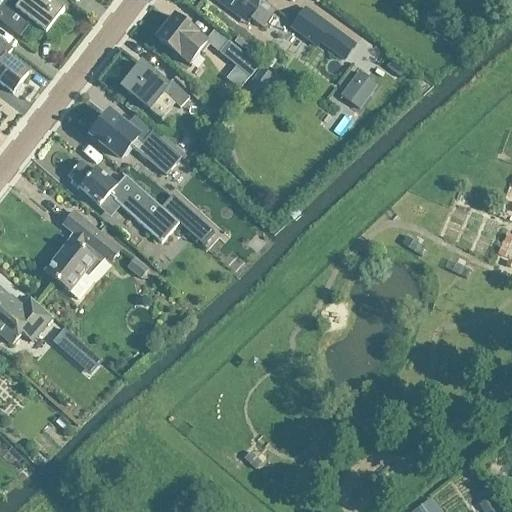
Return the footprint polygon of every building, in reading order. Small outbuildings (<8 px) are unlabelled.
[(7,0),(0,9),(0,24),(18,39),(30,24),(44,35),(63,12),(47,0),(7,0)] [(263,0),(236,0),(242,5),(240,8),(252,18),(252,19),(263,27),(275,10),(263,1),(263,0)] [(301,7),(286,28),(314,49),(318,44),(342,61),(354,45),(301,7)] [(187,67),(194,59),(205,46),(174,19),(155,41),(187,67)] [(450,46),(455,38),(429,20),(424,26),(450,46)] [(27,75),(5,58),(11,51),(0,42),(0,84),(12,94),(27,75)] [(229,42),(219,53),(250,78),(259,67),(229,42)] [(141,67),(121,90),(147,112),(162,94),(173,105),(175,104),(180,109),(187,101),(189,99),(171,82),(169,84),(166,88),(141,67)] [(275,77),(263,69),(249,89),(261,98),(275,77)] [(378,86),(358,72),(346,89),(365,103),(378,86)] [(108,116),(92,137),(120,159),(129,147),(165,176),(181,159),(151,132),(142,143),(136,139),(108,116)] [(99,207),(108,197),(162,244),(180,224),(161,208),(125,177),(116,188),(95,170),(92,173),(79,163),(67,177),(79,188),(78,189),(99,207)] [(214,233),(172,196),(161,208),(180,224),(203,245),(214,233)] [(89,278),(103,259),(109,264),(120,251),(73,214),(62,227),(74,236),(44,273),(79,301),(94,282),(89,278)] [(234,272),(241,256),(229,251),(222,266),(234,272)] [(139,280),(147,270),(133,259),(125,268),(139,280)] [(51,319),(28,299),(20,308),(0,290),(0,336),(11,346),(21,335),(30,343),(51,319)]
